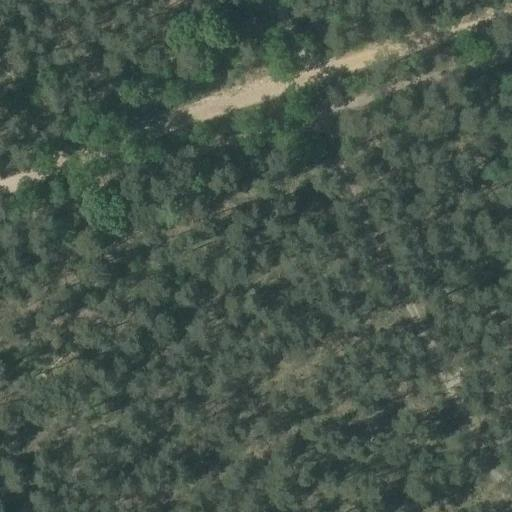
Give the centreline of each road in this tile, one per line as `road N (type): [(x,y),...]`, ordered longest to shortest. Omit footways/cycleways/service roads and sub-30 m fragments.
road 1 (unknown): [(0,227),(320,110),(511,54)]
road 2 (track): [(0,187),(306,78)]
road 3 (track): [(306,78),(418,39),(511,20)]
